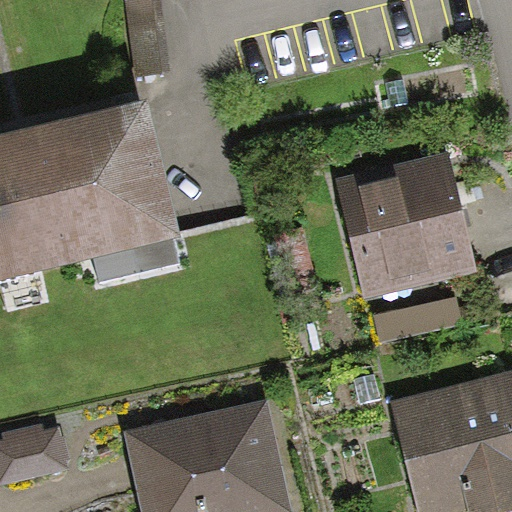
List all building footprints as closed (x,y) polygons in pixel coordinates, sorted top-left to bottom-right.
[(164,0),(148,0),(124,4),(136,85),(177,79),(164,0)] [(30,146),(0,153),(0,295),(174,252),(141,119),(30,146)] [(339,185),(366,301),(473,276),(447,160),(388,174),(339,185)] [(455,304),(377,321),(382,344),(460,327),(455,304)] [(511,511),(511,379),(390,409),(415,511),(511,511)] [(289,511),(266,411),(127,444),(143,511),(289,511)] [(0,444),(0,489),(68,472),(57,430),(0,444)]
